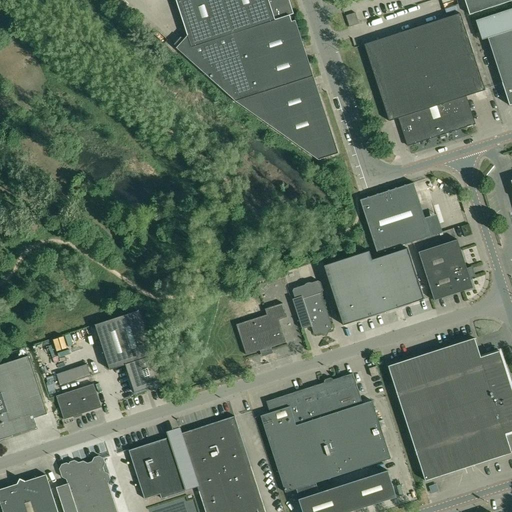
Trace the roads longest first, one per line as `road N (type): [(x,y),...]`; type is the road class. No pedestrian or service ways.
road 1 (unclassified): [(0,462),(506,301)]
road 2 (unclassified): [(461,152),(397,172),(367,158),(313,0)]
road 3 (unclassified): [(506,301),(461,152)]
